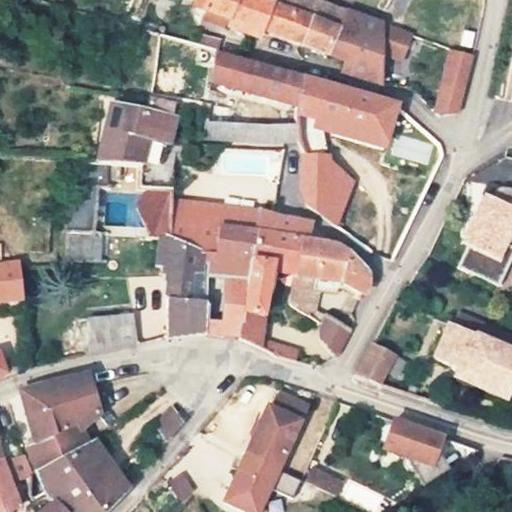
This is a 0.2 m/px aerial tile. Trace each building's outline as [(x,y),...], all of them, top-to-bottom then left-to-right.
[(220,0),(216,13),(237,21),(265,31),(268,26),(304,43),(313,17),(299,12),(267,0),(220,0)] [(267,0),(299,12),(301,0),(267,0)] [(322,0),(301,0),(299,12),(313,17),(340,28),(342,29),(348,11),(322,0)] [(340,28),(331,53),(343,58),(341,66),(381,80),(381,53),(381,45),(402,53),(409,35),(381,24),(348,11),(342,29),(340,28)] [(313,17),(304,43),(309,46),(331,53),(340,28),(313,17)] [(381,45),(381,53),(401,59),(402,53),(381,45)] [(438,111),(458,109),(472,57),(452,52),(438,111)] [(216,85),(299,105),(307,77),(222,54),(216,85)] [(298,124),(298,142),(301,155),(300,185),(305,205),(335,224),(354,182),(330,159),(325,130),(386,149),(398,103),(380,98),(307,77),(299,105),(298,124)] [(140,164),(158,164),(164,143),(173,143),(177,116),(173,115),(175,102),(150,98),(148,111),(112,102),(97,163),(108,163),(140,164)] [(209,140),(298,142),(298,124),(209,122),(209,140)] [(431,167),(437,147),(398,134),(391,154),(431,167)] [(97,163),(87,164),(69,232),(94,231),(98,187),(107,185),(108,163),(97,163)] [(511,188),(508,187),(506,188),(504,189),(502,190),(500,191),(499,193),(498,195),(496,198),(489,196),(474,229),(472,232),(466,244),(473,246),(463,268),(504,287),(511,269),(511,245),(511,246),(511,245),(511,188)] [(166,235),(186,244),(199,248),(206,231),(252,246),(247,230),(250,212),(251,210),(172,199),(171,190),(150,188),(138,207),(150,234),(166,235)] [(247,230),(307,240),(311,223),(275,217),(250,212),(247,230)] [(302,263),(307,240),(247,230),(252,246),(241,336),(243,338),(261,346),(277,258),(302,263)] [(102,263),(104,233),(94,231),(69,232),(66,260),(102,263)] [(241,337),(241,336),(252,246),(206,231),(199,248),(208,254),(208,275),(206,300),(205,330),(226,333),(241,337)] [(166,235),(168,335),(205,330),(206,300),(181,300),(186,244),(166,235)] [(345,279),(365,290),(368,274),(348,254),(335,245),(307,240),(302,263),(301,271),(319,275),(345,279)] [(0,373),(6,372),(0,354),(0,301),(23,298),(18,261),(0,264),(0,373)] [(319,275),(301,271),(296,295),(295,298),(296,300),(297,302),(299,304),(301,306),(304,307),(307,308),(311,310),(319,275)] [(83,329),(134,321),(132,292),(86,297),(81,330),(83,329)] [(349,332),(324,316),(319,336),(335,357),(349,332)] [(511,338),(465,322),(460,333),(452,330),(439,363),(463,372),(460,380),(511,398),(511,395),(511,338)] [(360,375),(381,385),(397,352),(376,342),(360,375)] [(296,360),(298,349),(272,343),(270,354),(296,360)] [(86,429),(101,412),(89,369),(21,385),(38,445),(86,429)] [(269,406),(246,454),(279,469),(308,406),(282,394),(274,409),(269,406)] [(171,406),(154,423),(164,440),(183,423),(171,406)] [(472,448),(386,422),(377,451),(399,457),(397,464),(401,471),(410,472),(421,485),(472,448)] [(86,429),(38,445),(29,450),(37,470),(96,440),(86,429)] [(127,482),(96,440),(37,470),(45,493),(55,502),(64,511),(63,511),(98,511),(124,486),(127,482)] [(246,454),(224,501),(247,511),(259,511),(271,487),(293,498),(302,480),(279,469),(246,454)] [(0,511),(20,503),(3,457),(0,458),(0,511)] [(342,483),(313,469),(307,483),(336,496),(342,483)] [(178,504),(194,491),(179,472),(163,485),(178,504)] [(63,511),(64,511),(55,502),(43,511),(63,511)]
